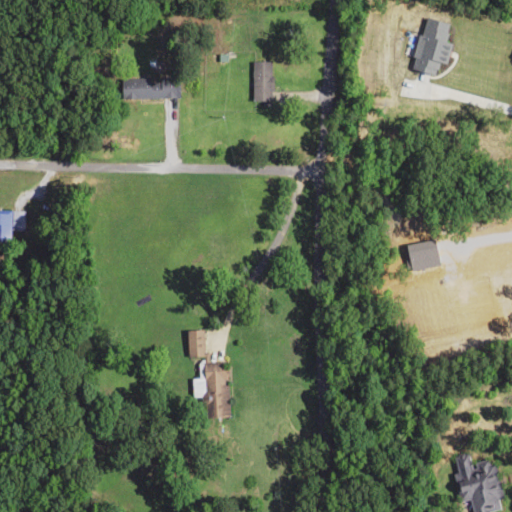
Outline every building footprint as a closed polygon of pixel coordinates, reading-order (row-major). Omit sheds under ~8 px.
[(251,101),(270,101),(270,61),(251,61),(251,101)] [(178,98),(178,77),(120,77),(120,98),(178,98)] [(0,242),(9,243),(9,231),(21,231),(21,211),(0,211),(0,242)] [(203,363),(203,330),(185,330),(186,358),(197,358),(197,379),(191,379),(191,398),(199,398),(199,418),(225,418),(225,362),(203,363)] [(449,457),(456,502),(467,500),(469,511),(488,511),(501,510),(492,459),(468,463),(467,454),(449,457)]
